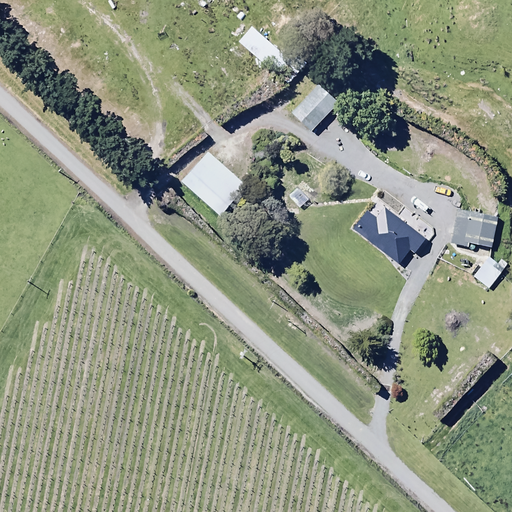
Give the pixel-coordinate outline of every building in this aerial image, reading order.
[(242,36),(228,52),(264,84),(278,69),(242,36)] [(300,141),(326,112),(307,95),(281,124),(300,141)] [(234,195),(195,161),(169,191),(208,225),(234,195)] [(343,241),(359,255),(360,254),(382,274),(413,240),(376,205),(343,241)] [(439,253),(462,257),(463,254),(481,257),(487,225),(446,218),(439,253)] [(484,277),(476,270),(463,287),(478,299),(497,275),(491,270),(489,274),(487,272),(484,277)]
